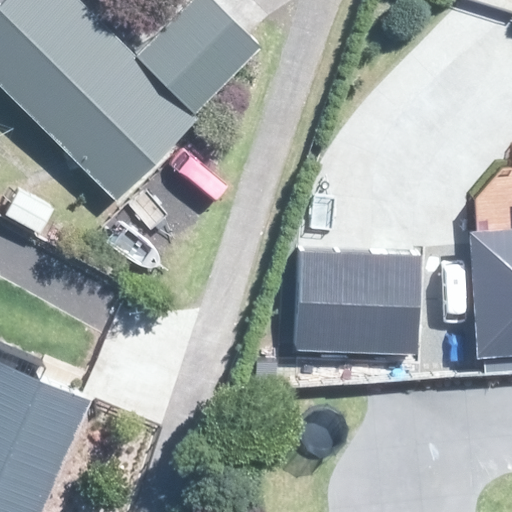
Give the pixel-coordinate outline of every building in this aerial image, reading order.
[(0,0),(0,80),(116,194),(197,111),(193,106),(250,48),(221,19),(164,78),(94,11),(91,7),(103,7),(109,0),(0,0)] [(189,139),(127,199),(159,232),(221,172),(189,139)] [(511,220),(481,223),(467,223),(475,348),(511,346),(511,220)] [(416,347),(420,257),(420,251),(301,244),(295,342),(416,347)] [(89,393),(79,388),(39,371),(46,355),(0,334),(0,511),(37,511),(57,466),(89,393)]
